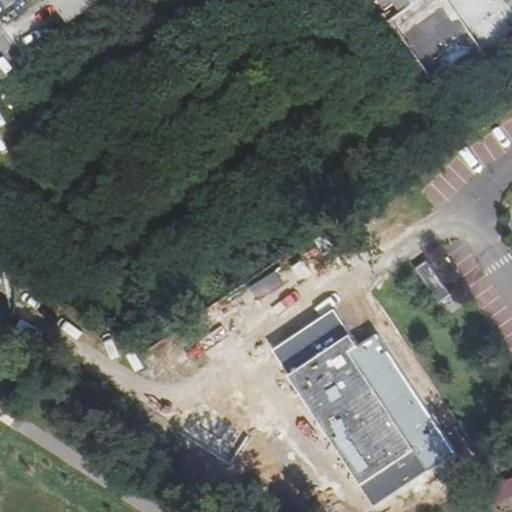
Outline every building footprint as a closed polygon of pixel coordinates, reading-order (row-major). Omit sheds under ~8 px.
[(56,0),(70,22),(100,0),(56,0)] [(377,0),(389,17),(414,0),(377,0)] [(487,57),(447,0),(414,0),(389,17),(440,90),(487,57)] [(453,163),(422,193),(438,209),(469,179),(453,163)] [(418,268),(440,302),(453,294),(431,259),(418,268)]
